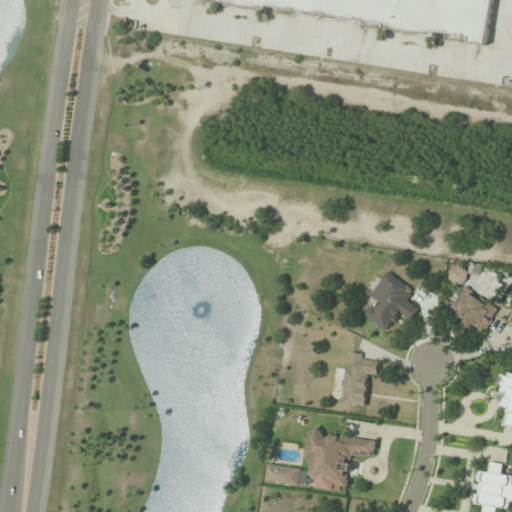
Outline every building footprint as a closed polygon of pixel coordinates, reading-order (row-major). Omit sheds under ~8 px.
[(184,0),(468,33),(467,43),(488,45),(493,0),(184,0)] [(458,286),(468,275),(458,265),(448,276),(458,286)] [(371,295),(378,300),(367,316),(389,332),(401,314),(411,320),(419,308),(407,299),(413,290),(387,272),(371,295)] [(483,335),(499,308),(464,288),(452,309),(462,314),(458,321),(483,335)] [(366,407),(367,375),(378,376),(379,356),(346,354),(343,406),(366,407)] [(511,428),(511,373),(507,372),(498,406),(509,408),(504,426),(511,428)] [(266,481),(348,491),(352,455),(374,458),(376,439),(310,432),(306,469),(268,465),(266,481)] [(476,505),(484,505),(483,511),(496,511),(497,508),(511,509),(511,476),(504,475),(505,464),(490,463),(490,472),(478,471),(476,505)]
